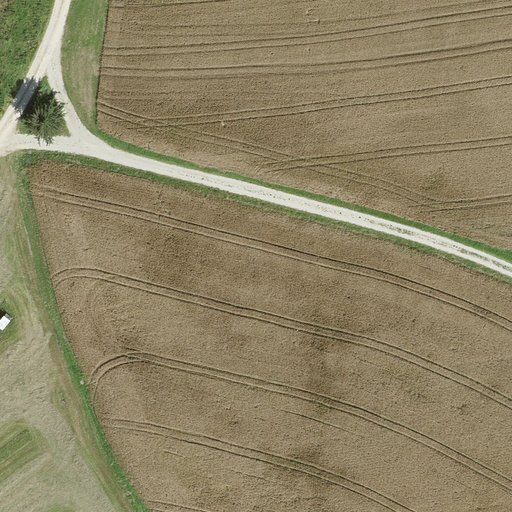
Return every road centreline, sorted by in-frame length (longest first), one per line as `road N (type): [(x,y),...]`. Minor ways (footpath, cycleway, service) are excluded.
road 1 (track): [(511,272),(406,234),(90,149),(0,145)]
road 2 (track): [(137,511),(60,363),(0,156)]
road 3 (track): [(61,0),(43,62),(0,138)]
